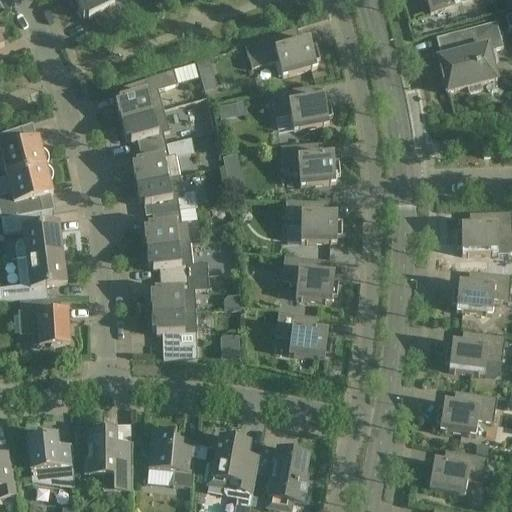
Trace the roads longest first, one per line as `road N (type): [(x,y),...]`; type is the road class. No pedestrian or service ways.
road 1 (residential): [(356,423),(373,152),(335,0)]
road 2 (residential): [(106,387),(103,268),(74,128),(12,0)]
road 3 (residential): [(356,423),(106,387)]
road 4 (tertiary): [(384,432),(405,268),(406,187)]
road 5 (tertiary): [(406,187),(398,120),(362,0)]
